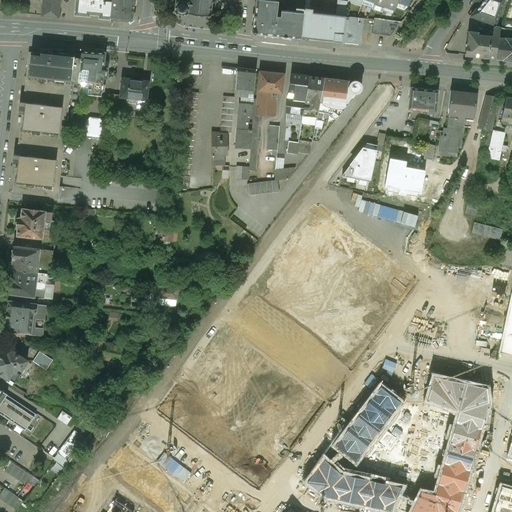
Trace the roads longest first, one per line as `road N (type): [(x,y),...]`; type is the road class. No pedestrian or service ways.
road 1 (residential): [(391,345),(283,487)]
road 2 (secondary): [(243,48),(416,67)]
road 3 (residential): [(15,29),(0,166)]
road 4 (residential): [(511,387),(477,511)]
road 5 (secondary): [(15,29),(143,37)]
road 6 (residential): [(511,371),(391,345)]
